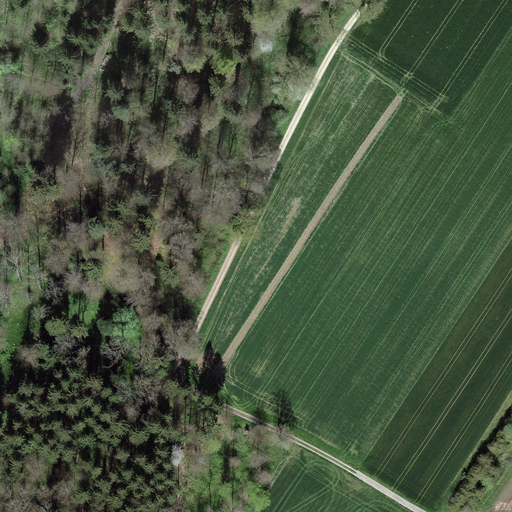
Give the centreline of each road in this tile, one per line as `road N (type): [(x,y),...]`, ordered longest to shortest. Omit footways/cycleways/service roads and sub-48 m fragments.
road 1 (track): [(168,383),(274,152),(368,0)]
road 2 (track): [(421,511),(168,383)]
road 3 (track): [(0,423),(94,420),(155,402)]
road 4 (track): [(155,402),(86,511)]
